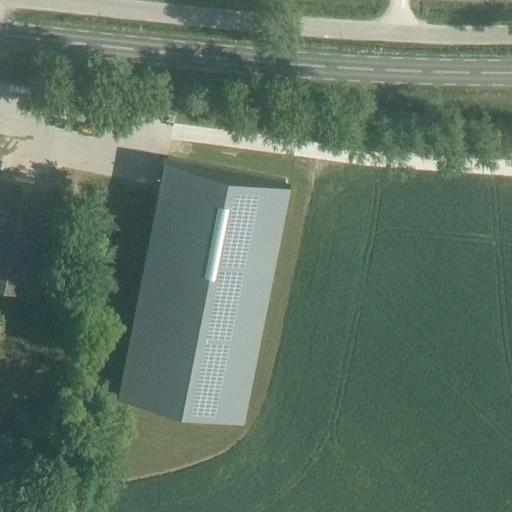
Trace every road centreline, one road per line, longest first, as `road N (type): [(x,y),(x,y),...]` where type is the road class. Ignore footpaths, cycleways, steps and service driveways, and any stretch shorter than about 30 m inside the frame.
road 1 (primary): [(511,72),(337,67),(0,34)]
road 2 (unclassified): [(0,0),(511,36)]
